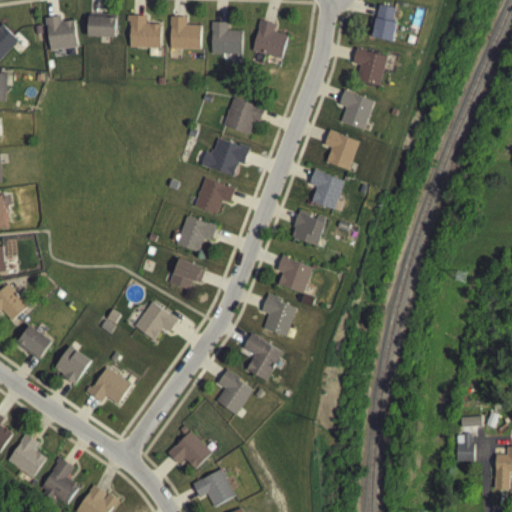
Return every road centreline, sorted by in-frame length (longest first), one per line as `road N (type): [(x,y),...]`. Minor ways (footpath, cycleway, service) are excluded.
road 1 (residential): [(329,0),(304,107),(218,323),(124,455)]
road 2 (residential): [(170,511),(124,455),(0,375)]
